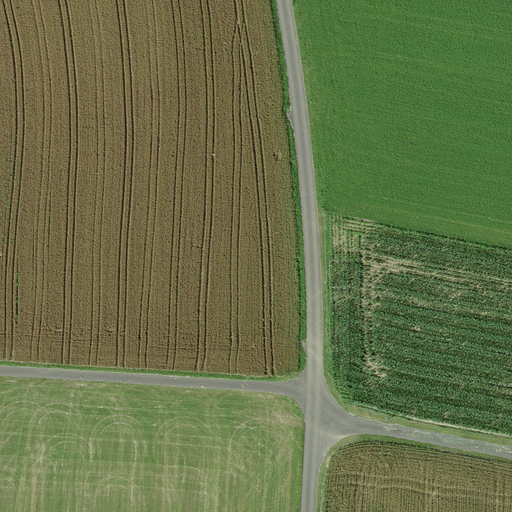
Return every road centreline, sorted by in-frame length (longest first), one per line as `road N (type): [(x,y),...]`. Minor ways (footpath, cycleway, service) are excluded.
road 1 (unclassified): [(310,511),(315,288),(285,0)]
road 2 (track): [(315,394),(0,371)]
road 3 (track): [(314,419),(511,451)]
